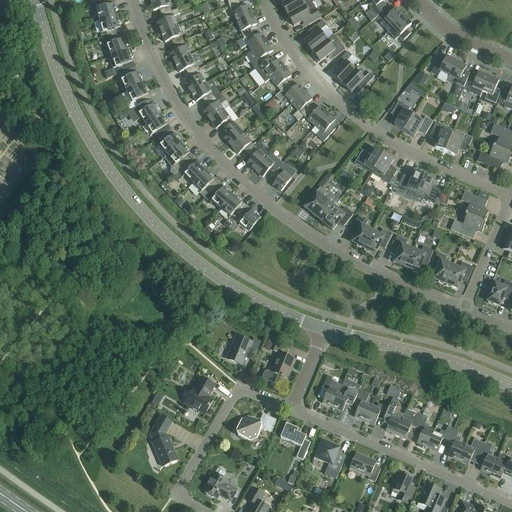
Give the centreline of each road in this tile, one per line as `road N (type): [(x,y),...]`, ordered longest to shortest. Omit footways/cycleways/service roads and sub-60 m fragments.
road 1 (residential): [(467,310),(342,257),(274,208),(220,158),(172,93),(131,0)]
road 2 (tertiary): [(323,329),(210,272),(135,202),(75,109),(37,0)]
road 3 (residential): [(510,198),(383,139),(313,79),(265,0)]
road 4 (residential): [(511,506),(292,410)]
road 5 (residential): [(207,511),(184,497),(185,485),(238,389),(292,410)]
road 6 (tertiary): [(511,387),(323,329)]
